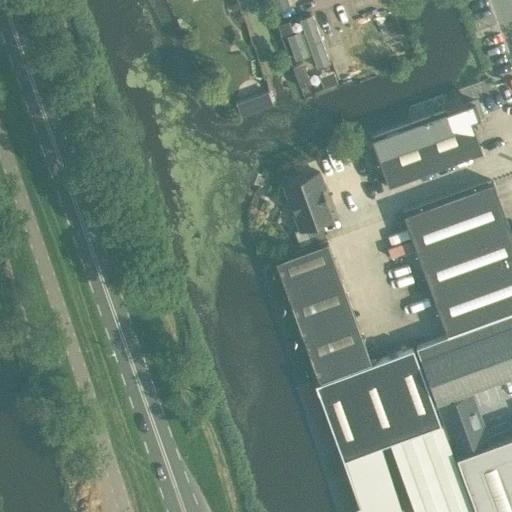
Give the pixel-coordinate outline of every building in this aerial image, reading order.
[(292,3),(290,0),(271,0),(274,10),(292,3)] [(370,53),(350,0),(338,0),(333,2),(353,60),(370,53)] [(414,46),(396,0),(361,0),(381,57),(414,46)] [(331,60),(312,12),(298,18),(316,67),(331,60)] [(302,62),(292,66),(299,86),(309,82),(302,62)] [(387,183),(481,149),(470,119),(480,116),(474,99),(370,136),(387,183)] [(324,186),(319,171),(283,183),(299,227),(293,229),(299,245),(325,235),(320,220),(331,216),(321,187),(324,186)] [(492,179),(402,212),(446,332),(511,308),(511,228),(510,229),(492,179)] [(274,258),(283,283),(336,264),(327,239),(274,258)] [(336,264),(283,283),(289,299),(342,280),(336,264)] [(289,299),(318,379),(371,360),(342,280),(289,299)] [(511,321),(420,355),(436,400),(437,402),(435,403),(453,454),(490,440),(470,387),(511,372),(511,321)] [(371,360),(318,379),(314,380),(342,457),(439,421),(411,345),(371,360)] [(511,511),(511,432),(490,440),(453,454),(473,511),(511,511)] [(388,511),(383,494),(354,503),(357,511),(388,511)]
